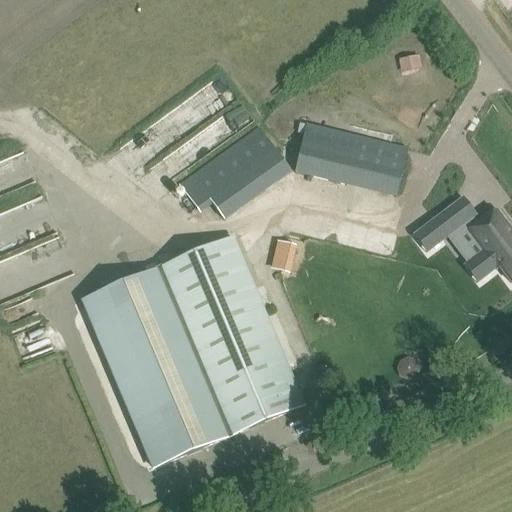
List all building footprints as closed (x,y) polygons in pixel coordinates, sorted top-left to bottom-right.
[(347,36),(354,45),(363,37),(356,28),(347,36)] [(101,129),(188,66),(172,45),(85,108),(101,129)] [(296,174),(396,198),(407,151),(307,127),(296,174)] [(192,177),(225,222),(291,174),(258,128),(192,177)] [(462,198),(412,236),(426,254),(476,216),(462,198)] [(0,303),(84,270),(65,266),(67,257),(59,237),(0,261),(0,256),(9,253),(0,251),(0,249),(2,236),(9,251),(21,246),(17,234),(20,214),(18,209),(0,216),(0,303)] [(481,253),(462,266),(476,284),(494,271),(495,271),(498,269),(510,285),(511,282),(511,231),(495,210),(465,234),(481,253)] [(290,296),(416,327),(420,311),(459,320),(469,278),(290,236),(280,276),(294,279),(290,296)] [(155,470),(302,408),(231,241),(84,303),(155,470)]
